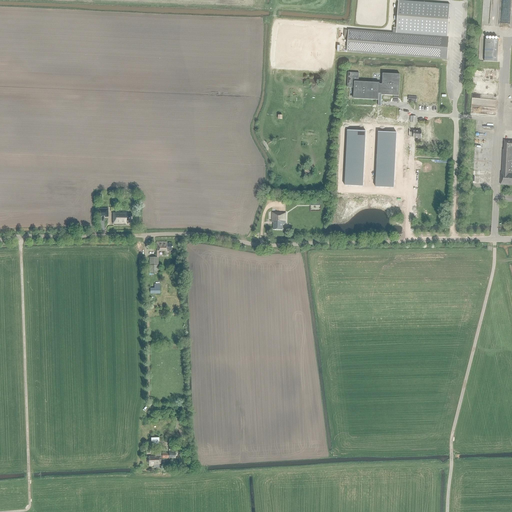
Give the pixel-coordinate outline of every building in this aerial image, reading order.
[(396,30),(393,29),(392,33),(368,31),(348,30),(347,52),(367,53),(446,59),(448,37),(447,37),(449,4),(398,0),(396,30)] [(485,40),(484,62),(496,63),(498,40),(485,40)] [(378,100),(378,105),(381,105),(381,95),(398,96),(398,95),(399,78),(400,74),(382,73),(382,74),(382,84),(379,84),(379,83),(378,82),(378,83),(358,82),(359,73),(348,72),(347,87),(354,88),(354,98),(378,100)] [(487,99),(487,97),(472,96),(472,106),(494,108),(495,100),(487,99)] [(347,130),(345,186),(363,186),(366,131),(347,130)] [(378,132),(375,187),(394,188),(397,133),(378,132)] [(500,173),(500,184),(500,185),(511,185),(511,141),(504,141),(504,150),(503,150),(501,173),(500,173)] [(108,209),(98,209),(98,217),(101,217),(101,216),(104,216),(104,217),(108,217),(108,209)] [(126,212),(113,213),(113,225),(126,225),(126,223),(132,223),(132,214),(128,214),(128,213),(126,213),(126,212)] [(272,222),(273,222),(273,229),(282,230),(282,224),(285,224),(286,213),(284,213),(282,213),(272,213),(272,222)] [(164,254),(170,254),(170,251),(172,251),(172,243),(166,243),(166,242),(156,242),(157,251),(164,251),(164,254)] [(158,258),(149,258),(149,273),(158,273),(158,258)] [(160,294),(160,282),(154,282),(154,288),(150,288),(150,294),(160,294)] [(160,464),(160,458),(169,458),(169,459),(175,459),(174,451),(168,451),(168,452),(169,452),(169,453),(157,453),(157,446),(157,441),(158,441),(158,438),(152,438),(152,447),(155,446),(155,448),(156,449),(155,450),(154,451),(154,452),(154,454),(154,455),(155,456),(148,456),(148,466),(153,466),(153,468),(158,468),(159,468),(160,467),(160,466),(160,464)]
